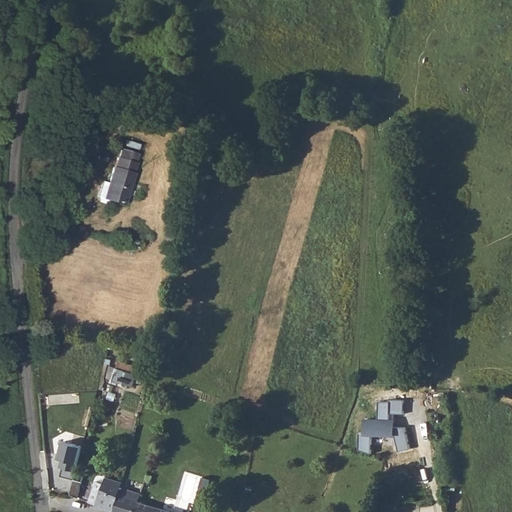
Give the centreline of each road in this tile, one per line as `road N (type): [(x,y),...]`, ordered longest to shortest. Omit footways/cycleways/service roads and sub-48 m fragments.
road 1 (unclassified): [(42,511),(13,177),(19,98),(49,0)]
road 2 (track): [(436,500),(422,403),(426,293)]
